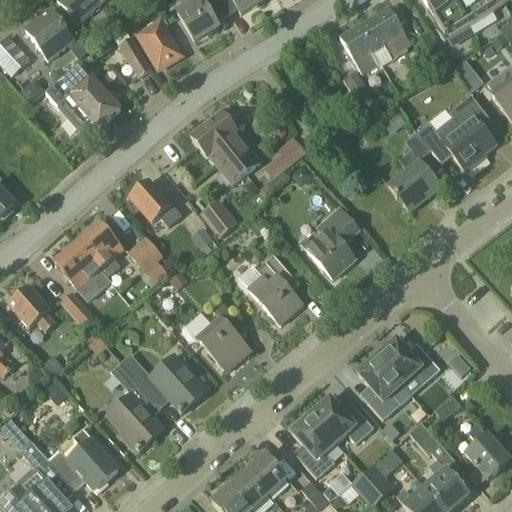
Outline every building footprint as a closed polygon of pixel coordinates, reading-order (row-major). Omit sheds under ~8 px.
[(78,28),(109,0),(60,0),(56,3),(78,28)] [(197,0),(199,3),(177,16),(195,46),(218,32),(216,28),(227,21),(214,0),(197,0)] [(214,0),(227,21),(239,14),(241,19),(265,5),(261,0),(214,0)] [(472,24),(457,0),(419,0),(444,41),(472,24)] [(495,0),(457,0),(472,24),(500,7),(495,0)] [(389,13),(357,31),(371,56),(381,50),(387,62),(409,49),(404,41),(405,41),(400,32),(405,29),(395,11),(390,14),(389,13)] [(140,12),(130,18),(136,28),(146,22),(140,12)] [(48,65),(74,46),(54,19),(28,38),(48,65)] [(511,24),(502,31),(511,46),(511,24)] [(151,62),(156,69),(177,56),(159,26),(137,39),(151,62)] [(371,56),(357,31),(338,42),(352,67),(353,66),(359,78),(375,69),(368,58),(371,56)] [(430,36),(414,45),(428,66),(438,82),(451,75),(454,74),(430,36)] [(9,39),(0,46),(0,68),(10,81),(31,64),(9,39)] [(151,73),(131,40),(118,48),(138,81),(151,73)] [(471,95),(483,86),(466,64),(454,72),(471,95)] [(67,123),(80,137),(91,127),(97,134),(119,114),(91,82),(88,84),(77,72),(45,100),(57,114),(58,113),(67,123)] [(511,73),(511,74),(510,72),(485,91),(511,125),(511,73)] [(357,75),(344,83),(353,98),(366,90),(357,75)] [(497,149),(490,141),(498,135),(471,101),(449,118),(452,122),(435,135),(429,127),(417,137),(432,155),(441,168),(453,159),(467,178),(487,162),(484,158),(497,149)] [(219,115),(204,127),(245,178),(259,167),(235,138),(237,137),(219,115)] [(398,117),(383,128),(391,140),(406,128),(398,117)] [(245,178),(204,127),(190,139),(207,160),(208,159),(232,188),(245,178)] [(280,127),(274,129),(270,134),(272,140),(277,143),(283,142),(286,136),(285,130),(280,127)] [(412,154),(399,165),(406,174),(388,188),(410,216),(441,192),(420,165),(432,155),(417,137),(405,146),(412,154)] [(265,173),(273,183),(291,168),(283,158),(265,173)] [(168,231),(179,222),(170,211),(172,209),(163,197),(161,199),(150,185),(131,201),(151,226),(158,220),(168,231)] [(0,221),(1,221),(3,223),(14,213),(12,211),(16,207),(0,190),(0,221)] [(219,205),(200,221),(219,245),(239,230),(219,205)] [(354,262),(345,251),(361,237),(339,213),(317,232),(322,238),(306,252),(332,281),(354,262)] [(257,238),(267,231),(256,219),(247,227),(257,238)] [(99,228),(77,247),(100,274),(107,282),(120,271),(113,263),(123,255),(99,228)] [(216,247),(202,230),(189,239),(203,258),(216,247)] [(146,241),(127,257),(155,289),(167,278),(158,267),(164,261),(146,241)] [(78,293),(100,274),(77,247),(53,267),(77,294),(78,293)] [(253,301),(254,300),(279,329),(302,309),(291,297),(300,289),(294,282),(293,282),(273,259),(263,268),(257,274),(252,269),(239,282),(248,292),(247,294),(253,301)] [(182,276),(171,283),(178,293),(189,286),(182,276)] [(16,296),(17,299),(8,308),(29,332),(36,326),(45,336),(54,328),(45,318),(49,314),(29,290),(25,293),(22,291),(16,296)] [(73,297),(61,307),(83,331),(95,321),(73,297)] [(211,312),(219,321),(195,342),(227,377),(250,356),(230,334),(239,325),(237,322),(221,304),(211,312)] [(200,315),(179,335),(189,345),(210,326),(200,315)] [(98,341),(89,349),(98,360),(107,352),(98,341)] [(383,355),(376,361),(402,390),(413,380),(422,390),(439,375),(424,358),(415,366),(396,344),(393,346),(391,344),(381,353),(383,355)] [(0,358),(0,378),(3,382),(13,371),(0,358)] [(54,359),(42,369),(51,379),(62,369),(54,359)] [(156,407),(164,399),(181,417),(205,395),(173,360),(150,381),(144,374),(135,383),(156,407)] [(357,378),(376,400),(367,408),(382,425),(400,409),(391,399),(402,390),(376,361),(370,367),(368,364),(358,373),(360,375),(357,378)] [(28,374),(29,386),(41,386),(41,374),(28,374)] [(124,392),(130,399),(107,420),(139,455),(163,433),(152,421),(161,413),(156,407),(135,383),(124,392)] [(55,385),(44,395),(57,409),(68,400),(55,385)] [(451,401),(434,416),(443,425),(460,411),(451,401)] [(316,414),(310,420),(336,448),(346,439),(355,449),(373,433),(358,416),(349,424),(330,402),(327,405),(324,402),(314,411),(316,414)] [(291,437),(310,459),(301,467),(316,484),(334,468),(325,458),(336,448),(310,420),(304,425),(302,423),(291,432),(294,434),(291,437)] [(389,427),(382,433),(392,445),(399,438),(389,427)] [(440,449),(421,428),(409,438),(428,460),(440,449)] [(467,438),(476,449),(465,459),(478,473),(486,483),(487,483),(508,464),(487,440),(486,441),(476,429),(467,438)] [(75,495),(85,487),(94,497),(118,475),(83,436),(74,444),(82,453),(68,466),(60,457),(49,466),(75,495)] [(71,511),(65,504),(75,495),(49,466),(36,451),(35,451),(33,448),(22,458),(37,475),(32,474),(16,488),(21,493),(2,509),(5,511),(71,511)] [(265,460),(247,476),(269,500),(287,484),(265,460)] [(355,483),(362,471),(347,464),(341,477),(355,483)] [(442,511),(453,511),(468,500),(437,465),(429,472),(436,480),(424,491),(442,511)] [(373,470),(361,481),(380,502),(392,492),(373,470)] [(486,483),(478,473),(469,481),(477,491),(486,483)] [(247,476),(229,492),(246,511),(255,511),(269,500),(247,476)] [(361,481),(351,490),(369,511),(380,502),(361,481)] [(326,511),(330,508),(311,486),(302,494),(318,511),(326,511)] [(331,491),(324,497),(330,505),(338,498),(331,491)] [(403,509),(404,509),(406,511),(442,511),(424,491),(412,502),(405,494),(396,501),(403,509)] [(246,511),(229,492),(212,508),(215,511),(246,511)]
